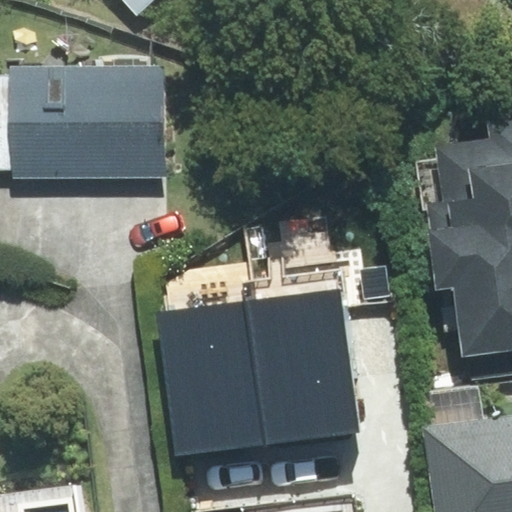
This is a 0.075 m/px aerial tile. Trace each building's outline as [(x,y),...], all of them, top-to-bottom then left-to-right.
[(124,0),(137,14),(152,0),(124,0)] [(13,170),(13,176),(165,174),(164,66),(11,68),(11,74),(13,170)] [(0,169),(13,170),(11,74),(0,73),(0,169)] [(454,288),(462,356),(511,349),(511,117),(491,120),(494,142),(437,149),(439,159),(416,162),(422,212),(427,211),(436,290),(454,288)] [(247,302),(266,445),(360,432),(340,290),(247,302)] [(266,445),(247,302),(158,314),(177,456),(266,445)] [(511,511),(511,419),(426,432),(437,511),(511,511)]
